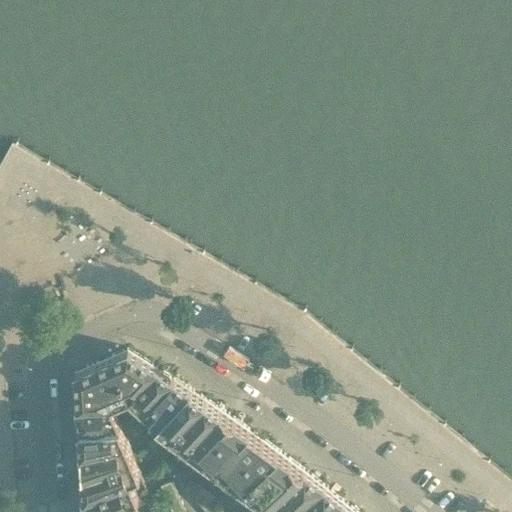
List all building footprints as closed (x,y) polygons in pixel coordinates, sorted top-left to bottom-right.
[(128,397),(157,365),(128,347),(75,370),(77,405),(110,402),(111,404),(128,397)] [(142,410),(174,376),(157,365),(128,397),(142,410)] [(220,406),(205,396),(174,376),(142,410),(156,422),(185,444),(220,406)] [(118,420),(111,404),(110,402),(77,405),(79,424),(118,420)] [(214,464),(250,427),(220,406),(185,444),(214,464)] [(139,469),(118,420),(79,424),(84,494),(139,469)] [(238,482),(276,446),(250,427),(214,464),(238,482)] [(259,510),(304,467),(290,457),(276,446),(238,482),(265,502),(257,509),(259,510)] [(260,511),(291,511),(324,482),(304,467),(259,510),(260,511)] [(98,498),(134,483),(144,479),(139,469),(84,494),(84,499),(98,498)] [(225,511),(193,478),(184,487),(208,511),(225,511)] [(186,511),(172,479),(160,484),(172,511),(186,511)] [(328,511),(343,498),(324,482),(291,511),(328,511)] [(103,506),(137,491),(134,483),(98,498),(84,499),(85,507),(88,506),(103,506)] [(137,511),(131,497),(148,489),(147,486),(137,491),(103,506),(88,506),(85,507),(84,511),(137,511)] [(360,511),(343,498),(328,511),(360,511)]
